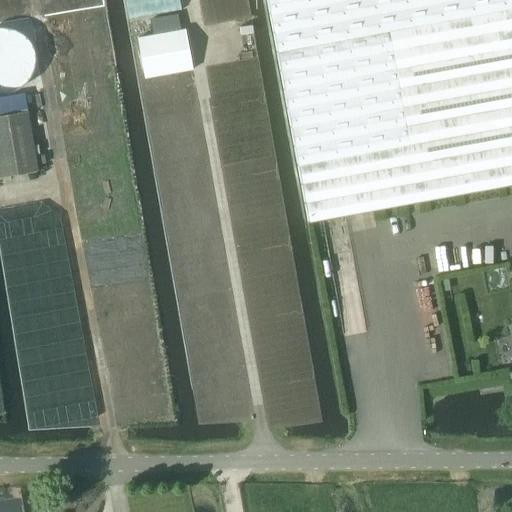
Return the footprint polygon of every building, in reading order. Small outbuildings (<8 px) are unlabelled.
[(0,0),(0,14),(23,11),(21,0),(0,0)] [(511,0),(268,0),(278,52),(403,28),(511,7),(511,0)] [(511,7),(403,28),(434,199),(511,184),(511,7)] [(152,35),(138,38),(145,77),(192,69),(185,29),(180,30),(177,14),(149,19),(152,35)] [(403,28),(278,52),(288,110),(309,222),(434,199),(403,28)] [(0,115),(0,177),(38,171),(28,111),(0,115)]
